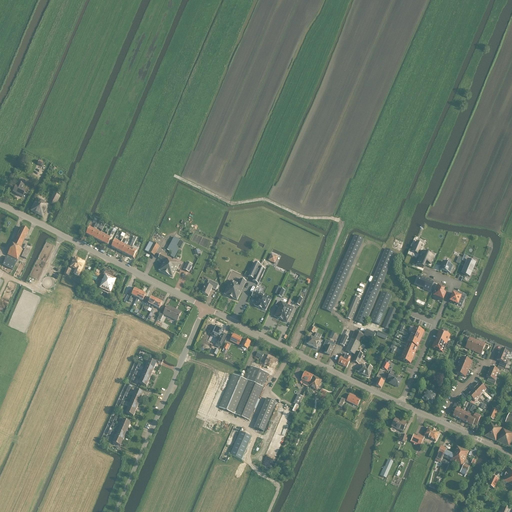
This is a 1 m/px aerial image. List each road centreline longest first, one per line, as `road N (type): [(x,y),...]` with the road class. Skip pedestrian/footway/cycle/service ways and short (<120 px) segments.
road 1 (track): [(176,176),(233,203),(266,199),(305,218),(345,224),(252,428),(249,460),(280,489),(271,511)]
road 2 (tertiary): [(206,307),(0,204)]
road 3 (unclassified): [(117,511),(206,307)]
road 4 (tertiary): [(402,403),(206,307)]
road 5 (track): [(39,291),(121,316),(147,344),(184,359)]
